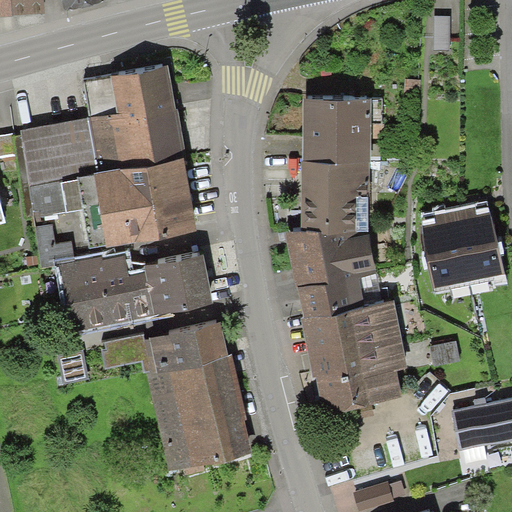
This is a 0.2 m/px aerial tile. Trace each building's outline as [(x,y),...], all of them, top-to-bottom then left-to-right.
[(39,0),(0,0),(0,8),(40,8),(39,0)] [(96,172),(183,157),(185,157),(169,66),(85,81),(91,118),(86,119),(96,172)] [(371,99),(303,97),(301,162),(370,162),(371,99)] [(86,119),(19,129),(27,182),(96,172),(86,119)] [(196,236),(183,157),(96,172),(109,251),(196,236)] [(301,162),(301,230),(369,230),(370,162),(301,162)] [(488,213),(417,227),(428,284),(499,270),(488,213)] [(52,223),(35,226),(42,266),(57,263),(76,260),(72,240),(55,243),(52,223)] [(376,270),(369,230),(301,230),(285,232),(297,285),(358,272),(376,270)] [(76,260),(57,263),(70,333),(214,306),(204,253),(129,267),(127,255),(103,259),(102,255),(76,260)] [(358,272),(297,285),(304,318),(365,306),(358,272)] [(394,300),(365,306),(304,318),(301,319),(314,377),(317,377),(325,415),(402,399),(396,371),(408,369),(394,300)] [(143,337),(178,471),(247,453),(212,319),(143,337)] [(511,397),(448,410),(455,447),(511,434),(511,397)]
